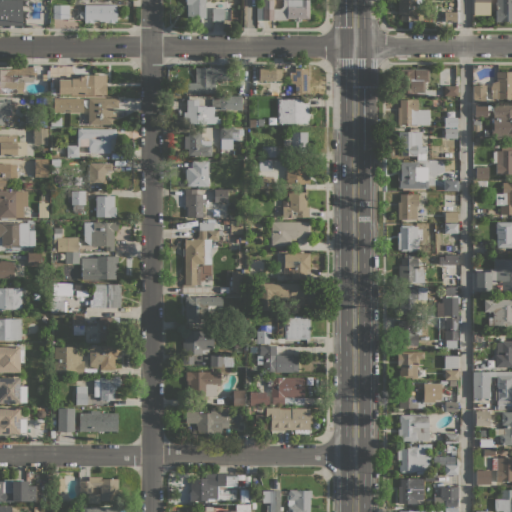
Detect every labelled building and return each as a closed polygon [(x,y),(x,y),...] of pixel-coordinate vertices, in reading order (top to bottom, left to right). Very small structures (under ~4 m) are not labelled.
[(0,0),(21,0),(21,25),(0,25),(0,0)] [(205,0),(205,18),(186,18),(186,3),(185,3),(185,0),(205,0)] [(308,0),(308,18),(300,18),(300,21),(294,21),(294,18),(287,18),(287,20),(256,20),(256,7),(262,7),(262,0),(272,0),(272,8),(279,8),(280,8),(281,6),(282,5),(283,3),(283,0),(308,0)] [(422,0),(423,10),(416,10),(416,22),(411,22),(411,21),(400,21),(400,13),(398,13),(398,0),(422,0)] [(489,0),(489,15),(473,15),(473,0),(489,0)] [(511,0),(511,21),(501,21),(501,22),(495,22),(495,10),(496,10),(496,0),(511,0)] [(68,18),(52,18),(52,4),(68,4),(68,18)] [(116,4),(116,21),(114,21),(114,22),(104,22),(104,21),(93,21),(93,22),(84,23),(84,4),(116,4)] [(223,20),(211,20),(211,8),(223,8),(223,20)] [(455,11),(455,21),(443,21),(443,11),(455,11)] [(0,93),(0,69),(8,69),(19,69),(19,67),(33,67),(33,81),(22,81),(22,93),(0,93)] [(231,67),(231,79),(215,79),(215,92),(184,93),(184,83),(195,83),(195,67),(231,67)] [(275,67),(275,69),(281,68),(281,80),(259,81),(258,67),(275,67)] [(294,83),(289,83),(289,72),(294,72),(294,68),(307,68),(307,76),(309,76),(309,88),(308,88),(308,90),(310,90),(310,93),(294,93),(294,83)] [(428,69),(428,80),(424,80),(424,92),(417,92),(417,93),(412,93),(412,94),(400,94),(400,93),(398,93),(398,87),(399,87),(399,82),(396,82),(396,71),(399,71),(399,69),(428,69)] [(511,98),(490,98),(490,87),(492,82),(495,81),(495,71),(511,71),(511,98)] [(71,95),(71,93),(58,94),(58,79),(70,79),(70,78),(76,78),(76,77),(81,77),(81,74),(105,74),(106,94),(101,94),(71,95)] [(443,95),(443,85),(457,85),(457,95),(443,95)] [(485,102),(472,102),(472,85),(485,85),(485,102)] [(186,123),(186,118),(183,118),(183,112),(186,112),(186,99),(198,99),(198,105),(205,105),(205,106),(211,106),(211,99),(219,99),(219,97),(241,97),(241,109),(219,109),(219,107),(213,106),(213,118),(220,118),(220,123),(186,123)] [(53,112),(53,98),(83,98),(83,99),(84,99),(84,103),(83,103),(82,112),(53,112)] [(88,124),(88,98),(118,98),(118,107),(112,107),(112,113),(115,113),(115,119),(112,119),(112,124),(88,124)] [(277,123),(277,98),(309,98),(309,123),(277,123)] [(397,124),(397,107),(399,107),(399,99),(417,99),(417,109),(426,109),(426,124),(404,124),(404,125),(401,125),(401,124),(397,124)] [(0,101),(3,101),(17,101),(17,109),(10,109),(10,115),(4,115),(4,120),(3,120),(3,124),(0,124),(0,101)] [(486,103),(486,117),(474,117),(474,103),(486,103)] [(511,138),(505,138),(505,133),(492,133),(492,116),(493,116),(493,105),(511,105),(511,138)] [(24,110),(36,111),(36,125),(24,124),(24,110)] [(50,126),(50,117),(61,117),(61,126),(50,126)] [(444,127),(443,117),(456,117),(456,127),(444,127)] [(481,120),(481,123),(484,123),(484,129),(478,130),(472,130),(472,125),(473,125),(473,120),(481,120)] [(47,143),(33,144),(32,128),(47,128),(47,143)] [(77,128),(115,128),(115,131),(116,131),(116,136),(115,136),(115,138),(115,149),(110,149),(110,153),(88,152),(88,145),(78,145),(78,157),(66,157),(66,145),(77,145),(77,136),(77,128)] [(220,128),(232,128),(233,128),(238,128),(238,129),(242,129),(242,135),(238,135),(239,139),(232,139),(232,149),(220,149),(220,128)] [(456,138),(444,138),(444,129),(456,129),(456,138)] [(306,145),(308,145),(308,149),(306,149),(306,152),(290,152),(291,146),(283,146),(283,135),(290,136),(290,131),(307,132),(306,145)] [(421,146),(426,146),(426,153),(426,158),(416,159),(416,155),(400,155),(400,147),(398,147),(398,131),(411,131),(411,132),(421,131),(421,146)] [(187,148),(184,148),(184,136),(187,136),(187,132),(201,132),(201,136),(203,136),(203,140),(210,140),(210,145),(211,145),(211,156),(187,156),(187,148)] [(0,154),(0,135),(16,135),(16,142),(26,141),(26,154),(0,154)] [(501,145),(511,145),(511,174),(495,174),(495,163),(492,163),(492,150),(501,150),(501,145)] [(275,146),(275,157),(261,157),(261,146),(275,146)] [(257,159),(257,174),(279,173),(279,158),(257,159)] [(47,159),(47,177),(34,177),(34,159),(47,159)] [(207,186),(186,186),(186,180),(185,180),(185,169),(186,169),(186,167),(191,167),(191,161),(207,160),(207,186)] [(458,169),(449,169),(449,160),(458,160),(458,169)] [(305,161),(305,175),(309,175),(309,183),(305,183),(305,184),(286,184),(286,183),(282,183),(282,176),(286,176),(286,161),(305,161)] [(425,187),(415,187),(415,188),(399,188),(399,187),(398,187),(398,180),(399,180),(399,162),(418,162),(418,173),(425,173),(425,187)] [(0,163),(9,163),(9,164),(16,164),(16,180),(5,180),(5,186),(0,186),(0,163)] [(88,185),(88,163),(110,163),(110,170),(106,171),(106,173),(104,173),(104,185),(98,185),(98,187),(95,187),(95,185),(93,185),(93,187),(90,187),(90,185),(88,185)] [(475,178),(475,167),(488,167),(488,178),(475,178)] [(273,176),(272,188),(259,188),(259,176),(273,176)] [(457,180),(457,190),(443,190),(443,180),(457,180)] [(511,214),(500,214),(500,205),(495,204),(495,193),(502,193),(502,182),(507,182),(507,183),(511,183),(511,214)] [(0,217),(0,190),(15,190),(15,191),(27,191),(27,206),(23,206),(23,217),(7,217),(7,220),(1,220),(1,217),(0,217)] [(196,190),(196,194),(205,194),(205,204),(202,204),(202,206),(203,206),(203,208),(202,208),(202,214),(203,214),(203,216),(202,216),(202,217),(202,218),(199,218),(199,217),(192,217),(192,218),(190,218),(190,217),(186,216),(187,214),(186,214),(186,209),(187,209),(187,206),(184,206),(184,190),(196,190)] [(226,190),(227,202),(214,202),(214,190),(226,190)] [(85,204),(83,204),(83,210),(72,210),(72,204),(71,204),(71,191),(85,191),(85,204)] [(305,192),(305,207),(309,207),(309,217),(295,217),(282,217),(282,207),(289,207),(289,200),(287,200),(287,192),(305,192)] [(417,193),(417,206),(416,206),(416,219),(397,219),(397,201),(399,201),(399,194),(417,193)] [(95,195),(114,195),(114,206),(115,206),(115,216),(95,217),(95,195)] [(48,202),(48,217),(38,217),(38,202),(48,202)] [(456,212),(456,222),(444,222),(444,211),(456,212)] [(230,221),(242,221),(242,233),(230,234),(230,221)] [(271,221),(309,221),(309,237),(295,237),(295,240),(290,240),(290,245),(271,245),(271,221)] [(0,222),(1,222),(20,222),(28,222),(28,230),(35,230),(35,245),(20,245),(20,246),(18,246),(18,251),(12,251),(12,246),(1,246),(1,236),(0,236),(0,222)] [(83,222),(117,222),(117,230),(113,230),(113,250),(105,250),(105,245),(90,246),(83,241),(83,222)] [(184,256),(182,256),(182,248),(184,248),(184,238),(198,239),(198,230),(198,222),(213,222),(213,230),(218,230),(222,230),(222,235),(218,235),(218,240),(211,240),(211,263),(196,263),(195,285),(184,285),(184,256)] [(511,222),(511,247),(496,247),(496,233),(495,233),(495,223),(496,223),(496,222),(511,222)] [(457,223),(457,233),(444,233),(444,223),(457,223)] [(417,238),(418,238),(418,251),(399,251),(399,249),(396,249),(396,238),(399,238),(399,232),(399,226),(400,226),(400,225),(413,225),(413,226),(417,226),(417,238)] [(78,250),(56,251),(56,250),(53,250),(53,238),(55,238),(55,236),(78,236),(78,238),(78,250)] [(64,264),(64,251),(78,251),(78,264),(64,264)] [(41,252),(41,266),(27,265),(27,252),(41,252)] [(309,252),(309,272),(307,272),(307,279),(290,279),(290,267),(283,267),(283,252),(309,252)] [(96,257),(96,255),(118,256),(118,269),(115,269),(115,279),(98,279),(81,279),(81,257),(96,257)] [(444,264),(444,255),(456,255),(456,264),(444,264)] [(400,265),(400,257),(412,257),(417,257),(417,266),(421,266),(421,268),(423,268),(423,282),(412,282),(412,281),(398,281),(398,265),(400,265)] [(511,259),(511,290),(495,290),(495,285),(501,285),(501,280),(496,280),(496,283),(491,283),(491,291),(475,291),(475,271),(490,271),(490,268),(495,268),(495,259),(511,259)] [(13,265),(14,265),(14,269),(13,269),(13,277),(0,277),(0,260),(13,260),(13,265)] [(244,291),(231,291),(231,273),(244,273),(244,291)] [(72,283),(72,295),(64,295),(64,299),(52,299),(52,283),(72,283)] [(304,283),(303,309),(290,309),(290,297),(277,296),(277,310),(258,310),(258,283),(304,283)] [(120,307),(89,307),(89,299),(92,299),(92,284),(120,284),(120,307)] [(0,288),(12,288),(12,287),(21,287),(21,309),(0,309),(0,288)] [(416,314),(399,314),(399,313),(399,306),(400,306),(400,300),(397,300),(397,290),(400,290),(400,288),(404,288),(404,287),(415,287),(415,288),(418,288),(418,299),(425,299),(425,309),(419,309),(419,311),(416,311),(416,314)] [(441,316),(441,310),(442,310),(442,297),(445,296),(444,287),(456,287),(456,294),(457,294),(457,297),(459,297),(459,302),(457,302),(457,316),(441,316)] [(222,296),(222,305),(207,305),(207,314),(199,314),(199,322),(184,323),(184,296),(222,296)] [(483,299),(511,299),(511,328),(493,328),(493,327),(488,327),(488,317),(493,317),(493,311),(483,311),(483,299)] [(64,300),(64,312),(50,312),(50,300),(64,300)] [(84,334),(72,334),(72,314),(84,314),(84,334)] [(49,319),(45,323),(40,319),(44,315),(49,319)] [(231,328),(231,315),(246,315),(246,328),(244,328),(231,328)] [(285,315),(309,315),(309,339),(285,339),(285,315)] [(99,317),(119,317),(119,327),(113,327),(113,340),(99,340),(99,317)] [(0,340),(0,318),(21,318),(21,340),(0,340)] [(458,340),(456,340),(456,347),(445,347),(445,340),(444,340),(444,318),(457,318),(458,340)] [(421,320),(421,334),(417,334),(417,346),(412,346),(412,345),(399,345),(399,338),(397,338),(397,320),(421,320)] [(213,330),(213,348),(208,348),(208,354),(193,354),(193,362),(183,362),(183,354),(182,354),(182,341),(184,341),(184,330),(202,330),(213,330)] [(256,331),(270,330),(270,343),(256,343),(256,331)] [(511,367),(495,367),(494,354),(496,354),(496,342),(500,342),(500,341),(511,341),(511,367)] [(119,345),(119,355),(116,355),(116,358),(114,358),(114,369),(100,370),(99,363),(97,363),(97,368),(89,366),(89,364),(89,345),(119,345)] [(259,345),(276,345),(276,355),(292,355),(292,356),(297,356),(297,371),(292,371),(292,372),(275,372),(275,371),(262,372),(262,355),(259,355),(259,345)] [(19,349),(24,349),(24,362),(19,362),(19,372),(0,372),(0,346),(19,346),(19,349)] [(54,347),(77,346),(77,355),(81,355),(81,360),(84,360),(84,374),(72,374),(72,371),(54,371),(54,347)] [(423,358),(418,358),(418,367),(422,367),(422,376),(413,376),(413,377),(400,377),(400,376),(399,376),(399,370),(400,370),(400,365),(397,365),(397,353),(400,353),(400,351),(423,351),(423,358)] [(210,354),(223,354),(223,356),(233,356),(233,366),(210,366),(210,356),(210,354)] [(457,355),(457,368),(444,368),(444,355),(457,355)] [(457,370),(457,380),(444,380),(444,370),(457,370)] [(204,399),(195,399),(195,390),(190,390),(189,384),(186,384),(186,380),(185,380),(185,371),(219,371),(219,383),(205,383),(205,399),(204,399)] [(472,372),(511,372),(511,409),(497,409),(497,404),(496,404),(496,386),(496,376),(489,376),(489,398),(472,398),(472,372)] [(99,377),(113,377),(113,376),(119,376),(119,378),(120,378),(120,383),(119,383),(119,386),(116,386),(116,389),(114,389),(114,400),(108,400),(108,401),(105,401),(105,400),(99,400),(99,399),(98,399),(98,397),(99,397),(99,396),(93,396),(93,377),(99,377)] [(19,402),(0,402),(0,377),(19,377),(19,402)] [(303,404),(270,404),(270,386),(267,386),(267,377),(304,377),(303,404)] [(417,400),(417,408),(398,408),(398,391),(401,391),(400,384),(411,384),(411,383),(439,383),(439,400),(417,400)] [(87,404),(75,405),(75,393),(76,393),(75,386),(86,385),(87,404)] [(244,405),(232,405),(232,389),(244,389),(244,405)] [(265,392),(265,396),(268,396),(268,405),(256,405),(256,404),(250,404),(250,392),(256,392),(265,392)] [(457,401),(457,411),(444,411),(444,401),(457,401)] [(291,408),(309,408),(309,415),(312,415),(311,422),(309,422),(309,430),(308,430),(308,434),(294,434),(294,429),(284,429),(284,431),(270,430),(270,418),(265,418),(265,407),(279,408),(279,409),(291,409),(291,408)] [(0,434),(0,408),(19,409),(19,434),(0,434)] [(74,431),(65,432),(57,431),(57,408),(74,408),(74,431)] [(198,408),(198,412),(210,413),(210,408),(228,408),(228,427),(221,427),(221,434),(213,434),(213,433),(210,433),(210,435),(206,435),(206,433),(197,433),(197,423),(185,423),(185,408),(198,408)] [(37,410),(41,409),(44,410),(45,414),(44,417),(41,418),(37,417),(36,413),(37,410)] [(79,413),(90,413),(90,410),(99,410),(99,413),(113,413),(117,413),(117,431),(79,431),(79,413)] [(489,410),(489,425),(475,426),(475,410),(489,410)] [(511,411),(511,445),(499,445),(499,435),(494,435),(494,428),(503,428),(503,425),(501,425),(501,412),(511,411)] [(428,415),(428,441),(397,441),(397,429),(400,429),(400,422),(399,422),(399,416),(400,416),(400,415),(428,415)] [(457,433),(457,443),(444,443),(444,433),(457,433)] [(399,465),(400,465),(400,460),(397,460),(397,446),(407,446),(407,445),(409,445),(430,445),(431,471),(413,471),(413,472),(400,472),(400,471),(399,471),(399,465)] [(457,465),(457,474),(444,474),(444,464),(444,463),(432,464),(432,455),(456,455),(457,465)] [(511,481),(508,481),(508,482),(506,482),(506,481),(503,481),(503,482),(501,482),(501,481),(496,481),(496,470),(492,470),(491,457),(511,457),(511,481)] [(490,470),(490,484),(475,484),(475,470),(490,470)] [(216,477),(216,473),(237,473),(237,475),(244,475),(244,480),(237,480),(237,486),(217,486),(217,499),(207,499),(207,500),(195,500),(195,501),(189,501),(189,491),(189,478),(206,478),(206,477),(216,477)] [(100,501),(100,500),(90,500),(90,499),(86,498),(86,493),(79,493),(79,485),(78,485),(78,482),(79,482),(79,481),(88,481),(88,477),(102,477),(102,478),(118,479),(117,501),(100,501)] [(64,490),(53,491),(52,478),(64,478),(64,490)] [(398,486),(400,486),(400,478),(422,478),(422,499),(422,503),(398,503),(398,486)] [(0,481),(4,481),(4,484),(5,484),(5,488),(4,488),(4,491),(12,491),(12,480),(15,480),(17,479),(22,479),(23,481),(27,481),(27,485),(41,486),(40,502),(0,502),(0,481)] [(458,487),(458,498),(457,498),(457,506),(444,506),(444,499),(440,499),(440,487),(458,487)] [(311,490),(311,497),(309,497),(309,511),(285,511),(285,510),(287,510),(287,499),(286,499),(286,494),(287,494),(287,491),(288,491),(288,489),(297,489),(297,490),(311,490)] [(511,511),(502,511),(494,511),(494,498),(500,498),(500,489),(511,489),(511,511)] [(280,490),(280,507),(282,507),(282,510),(280,510),(280,511),(266,511),(266,509),(266,505),(269,505),(269,502),(262,502),(262,490),(280,490)]
